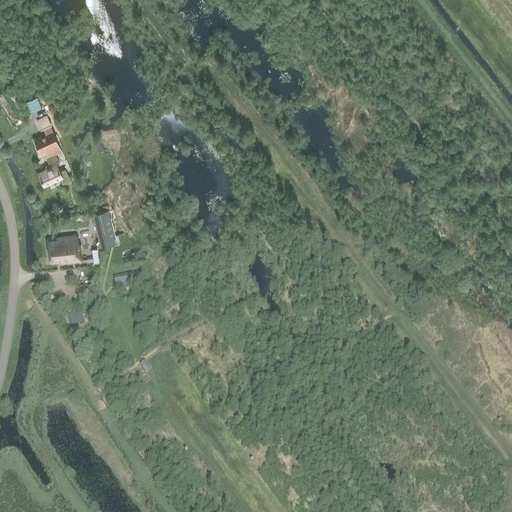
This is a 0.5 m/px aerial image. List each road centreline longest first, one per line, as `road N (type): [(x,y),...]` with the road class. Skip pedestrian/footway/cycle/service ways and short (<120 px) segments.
road 1 (track): [(511,257),(310,0)]
road 2 (unclassified): [(0,374),(14,278),(0,187)]
road 3 (track): [(422,0),(511,114)]
road 4 (track): [(93,395),(14,278)]
road 5 (track): [(168,511),(93,395)]
